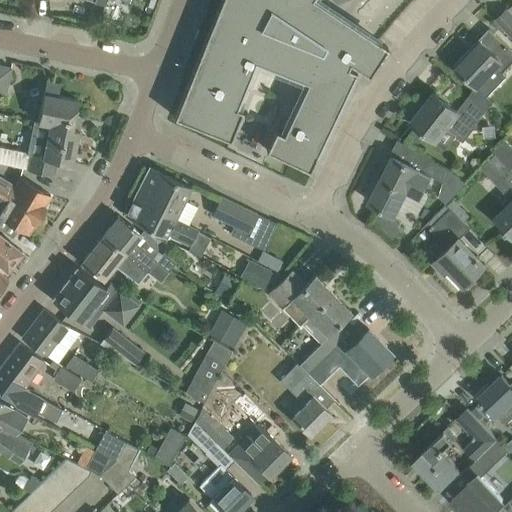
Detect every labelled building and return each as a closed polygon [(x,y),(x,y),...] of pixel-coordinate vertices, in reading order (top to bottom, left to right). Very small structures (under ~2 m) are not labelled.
[(220,0),(174,116),(230,138),(242,109),(226,102),(229,96),(240,100),(255,61),(307,82),(283,132),(276,129),(266,149),(309,169),(357,70),(348,66),(350,62),(369,74),(388,46),(318,0),(220,0)] [(511,14),(507,10),(497,19),(510,34),(511,36),(511,14)] [(511,62),(511,50),(504,42),(489,28),(455,65),(467,76),(466,78),(475,87),(477,85),(488,96),(507,76),(503,72),(511,62)] [(0,93),(6,95),(7,87),(11,67),(0,64),(0,93)] [(50,124),(79,129),(80,124),(73,123),(78,100),(58,95),(60,84),(47,81),(38,121),(34,120),(34,121),(50,124)] [(463,141),(488,110),(470,95),(458,111),(435,93),(413,121),(437,140),(446,128),(463,141)] [(72,163),(79,129),(50,124),(34,121),(28,152),(0,146),(0,162),(28,169),(54,175),(57,160),(72,163)] [(511,168),(511,145),(510,143),(506,140),(495,151),(497,153),(511,169),(511,168)] [(511,169),(497,153),(481,168),(511,200),(511,203),(495,219),(507,232),(508,231),(511,234),(511,169)] [(451,169),(447,167),(429,158),(423,170),(422,170),(393,156),(370,202),(397,216),(409,192),(421,198),(433,175),(444,181),(451,169)] [(181,198),(186,199),(191,188),(149,166),(133,199),(171,217),(181,198)] [(0,190),(41,215),(46,206),(45,205),(51,195),(20,177),(15,185),(0,176),(0,190)] [(36,223),(41,215),(0,190),(0,205),(3,207),(0,211),(0,216),(28,233),(35,222),(36,223)] [(258,213),(221,195),(212,214),(234,225),(230,233),(245,240),(258,213)] [(198,231),(171,217),(133,199),(125,214),(156,230),(156,229),(189,246),(198,231)] [(433,225),(430,228),(432,230),(434,227),(451,246),(436,260),(435,261),(444,270),(443,272),(459,289),(464,284),(485,265),(479,259),(480,258),(478,255),(457,233),(467,224),(451,207),(433,225)] [(141,233),(134,228),(119,215),(102,236),(149,272),(159,259),(135,241),(141,233)] [(424,230),(420,234),(425,240),(430,235),(424,230)] [(22,251),(7,238),(0,232),(0,262),(8,269),(22,251)] [(140,284),(149,272),(102,236),(82,261),(104,278),(115,264),(140,284)] [(250,260),(240,277),(263,289),(273,272),(250,260)] [(140,305),(117,287),(111,282),(107,288),(78,266),(53,299),(87,325),(101,307),(124,325),(140,305)] [(310,316),(332,294),(315,277),(317,275),(315,274),(306,284),(292,271),(270,293),(301,325),(310,316)] [(0,290),(9,279),(0,272),(0,290)] [(226,299),(237,279),(225,272),(214,292),(226,299)] [(316,365),(317,363),(334,347),(348,333),(339,323),(351,311),(350,310),(349,311),(332,294),(310,316),(328,333),(327,338),(307,357),(316,365)] [(67,326),(61,321),(45,308),(23,337),(47,356),(49,354),(59,361),(80,333),(67,326)] [(231,316),(219,338),(234,346),(246,325),(231,316)] [(144,351),(113,326),(100,342),(135,362),(144,351)] [(361,362),(348,374),(357,384),(391,352),(368,328),(347,348),(361,362)] [(45,360),(36,353),(20,341),(1,366),(26,386),(35,374),(39,368),(45,360)] [(89,380),(95,369),(72,356),(66,367),(89,380)] [(53,378),(73,391),(81,378),(61,366),(62,365),(53,359),(49,364),(58,371),(53,378)] [(334,399),(308,372),(297,362),(280,379),(305,403),(292,416),(310,434),(332,413),(326,407),(334,399)] [(334,399),(334,398),(338,402),(348,393),(317,363),(316,365),(308,372),(334,399)] [(31,390),(26,386),(1,366),(0,366),(0,393),(19,408),(21,403),(35,411),(38,406),(60,418),(65,409),(44,397),(43,399),(29,392),(31,390)] [(196,373),(186,393),(207,404),(217,384),(196,373)] [(511,385),(502,375),(490,386),(488,384),(476,395),(481,401),(480,402),(494,416),(497,413),(506,422),(511,416),(511,385)] [(27,416),(2,398),(0,396),(0,430),(27,451),(32,443),(16,433),(27,416)] [(256,420),(265,412),(256,403),(248,412),(256,420)] [(190,404),(183,417),(191,421),(198,408),(190,404)] [(497,439),(498,438),(467,407),(455,418),(474,438),(463,448),(475,460),(497,439)] [(197,422),(211,437),(221,426),(207,412),(197,422)] [(197,422),(187,433),(208,453),(209,452),(217,459),(209,466),(213,470),(199,485),(213,499),(209,503),(218,511),(233,511),(252,494),(226,468),(234,460),(228,453),(220,446),(211,437),(197,422)] [(291,454),(258,422),(228,453),(234,460),(260,485),(261,484),(259,482),(268,473),(270,475),(291,454)] [(146,452),(155,457),(169,464),(185,435),(171,427),(159,449),(150,444),(146,452)] [(445,456),(462,440),(449,427),(416,459),(419,462),(417,465),(426,475),(429,472),(440,485),(457,469),(445,456)] [(27,451),(0,430),(0,451),(19,464),(23,457),(27,451)] [(105,431),(97,448),(116,459),(117,458),(118,456),(124,445),(125,442),(105,431)] [(466,511),(489,511),(496,506),(504,498),(482,475),(508,450),(497,439),(475,460),(463,473),(471,480),(453,498),(456,502),(454,504),(461,511),(465,511),(466,511)] [(129,470),(131,465),(140,449),(125,442),(124,445),(118,456),(117,458),(116,459),(100,474),(109,484),(126,468),(129,470)] [(100,474),(116,459),(97,448),(86,467),(91,470),(100,474)] [(86,467),(74,461),(67,457),(57,467),(76,487),(89,475),(91,470),(86,467)] [(174,462),(167,470),(181,484),(188,476),(174,462)] [(67,496),(76,487),(57,467),(48,476),(67,496)] [(135,477),(129,470),(126,468),(109,484),(118,493),(135,477)] [(58,504),(67,496),(48,476),(39,484),(58,504)] [(48,511),(49,511),(58,504),(39,484),(30,493),(48,511)] [(31,511),(48,511),(30,493),(21,502),(31,511)] [(201,511),(198,508),(189,499),(179,508),(174,502),(163,511),(201,511)] [(500,511),(511,511),(511,499),(499,511),(500,511)] [(13,511),(31,511),(21,502),(12,511),(13,511)]
